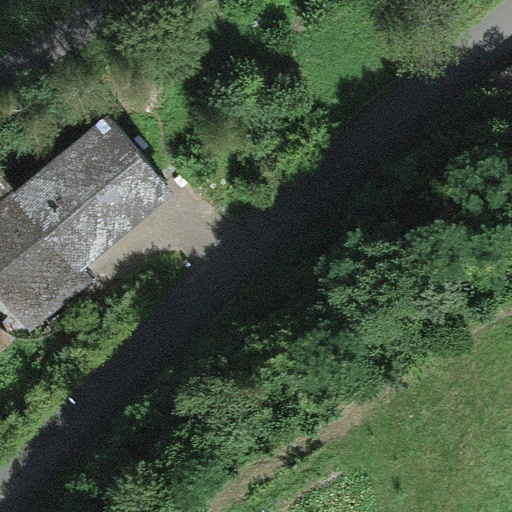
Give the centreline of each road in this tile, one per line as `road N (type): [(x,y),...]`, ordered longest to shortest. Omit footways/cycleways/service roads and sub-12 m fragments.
road 1 (unclassified): [(511,29),(147,343),(0,498)]
road 2 (unclassified): [(121,0),(0,73)]
